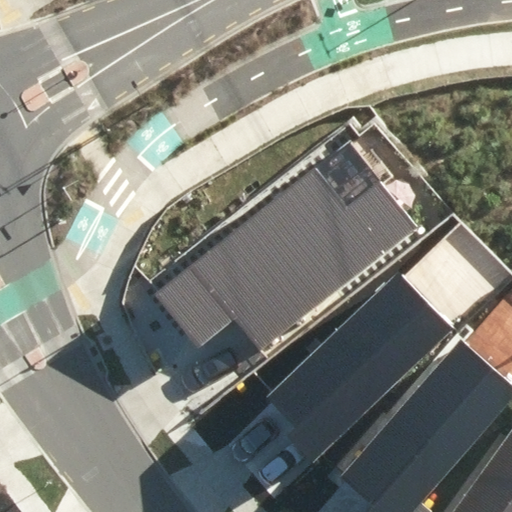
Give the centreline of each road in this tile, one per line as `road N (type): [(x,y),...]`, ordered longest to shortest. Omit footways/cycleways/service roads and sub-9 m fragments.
road 1 (residential): [(2,194),(96,387),(111,448)]
road 2 (tertiary): [(201,0),(12,153)]
road 3 (tertiary): [(0,50),(161,0)]
road 4 (residential): [(111,448),(44,401),(0,332)]
